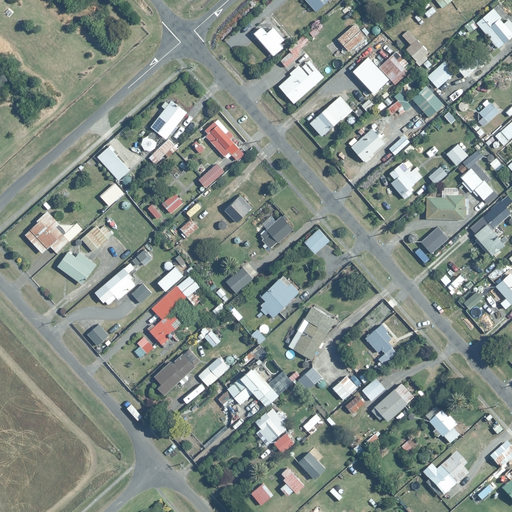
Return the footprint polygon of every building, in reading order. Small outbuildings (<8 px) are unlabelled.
[(301,0),(302,0),(304,0),(315,11),(326,0),(301,0)] [(502,17),(493,6),(475,21),(498,48),(511,35),(511,22),(508,18),(503,22),(500,18),(502,17)] [(286,38),(268,18),(252,31),(273,55),(283,46),(281,43),(286,38)] [(335,19),(322,29),(332,41),(345,31),(335,19)] [(355,21),(337,38),(348,50),(367,34),(355,21)] [(408,29),(402,34),(410,44),(405,48),(416,60),(415,61),(419,65),(425,60),(423,58),(429,52),(408,29)] [(288,48),(290,51),(279,60),(285,67),(297,57),(296,55),(301,51),(298,48),(310,38),(306,32),(288,48)] [(384,34),(371,46),(380,55),(393,44),(384,34)] [(397,49),(378,67),(394,83),(413,66),(397,49)] [(474,52),(457,68),(465,77),(482,61),(474,52)] [(430,69),(432,71),(427,76),(437,88),(455,71),(445,60),(442,62),(440,60),(430,69)] [(294,102),(313,85),(296,66),(290,71),(292,74),(279,85),(294,102)] [(377,67),(371,73),(384,85),(390,80),(377,67)] [(444,104),(426,84),(412,97),(429,117),(444,104)] [(403,94),(386,108),(391,114),(397,109),(401,114),(412,105),(403,94)] [(310,121),(322,134),(340,118),(342,119),(352,110),(339,95),(310,121)] [(369,97),(361,104),(366,110),(374,103),(369,97)] [(486,98),(482,103),(485,106),(479,112),(483,116),(480,119),(485,124),(498,111),(486,98)] [(179,127),(176,124),(186,111),(171,99),(150,125),(165,137),(170,131),(174,134),(179,127)] [(214,121),(212,120),(203,129),(208,133),(205,136),(227,159),(232,154),(236,159),(244,151),(231,137),(234,134),(218,117),(214,121)] [(511,119),(495,135),(504,145),(511,137),(511,119)] [(365,162),(374,154),(372,152),(384,142),(370,128),(350,146),(365,162)] [(154,163),(164,153),(168,156),(182,143),(174,134),(169,138),(168,138),(148,156),(154,163)] [(406,143),(401,137),(388,147),(394,154),(406,143)] [(114,138),(95,155),(117,179),(142,157),(141,156),(140,156),(139,156),(138,155),(137,155),(136,155),(135,154),(134,154),(133,153),(132,153),(131,152),(130,151),(129,151),(128,151),(128,150),(127,150),(126,149),(125,149),(125,148),(124,147),(123,147),(122,146),(121,145),(120,145),(120,144),(119,143),(118,142),(117,141),(116,140),(115,139),(114,138)] [(458,142),(445,153),(456,165),(469,154),(458,142)] [(474,189),(483,200),(487,204),(497,195),(494,191),(494,190),(487,181),(490,178),(476,161),(482,156),(476,150),(462,162),(457,167),(463,174),(460,176),(463,179),(461,181),(470,192),(474,189)] [(497,157),(490,163),(498,173),(505,167),(497,157)] [(218,160),(198,179),(207,189),(227,170),(218,160)] [(405,173),(398,164),(388,171),(394,178),(390,181),(404,199),(413,192),(409,187),(422,176),(414,166),(405,173)] [(440,165),(428,176),(435,184),(447,173),(440,165)] [(511,178),(504,170),(497,176),(508,188),(511,184),(511,178)] [(114,181),(98,195),(109,206),(124,193),(114,181)] [(174,190),(161,203),(170,213),(184,200),(174,190)] [(465,193),(446,193),(446,196),(426,195),(425,218),(464,218),(465,193)] [(505,207),(511,200),(511,198),(508,193),(482,214),(492,228),(510,213),(505,207)] [(238,194),(224,209),(236,221),(250,206),(238,194)] [(153,202),(147,207),(157,218),(163,212),(153,202)] [(24,234),(42,253),(49,246),(56,253),(82,228),(75,221),(63,232),(56,225),(59,223),(46,209),(35,219),(37,222),(24,234)] [(261,238),(264,242),(262,244),(264,247),(267,245),(269,248),(293,228),(281,213),(275,219),(271,214),(261,222),(266,228),(260,234),(263,237),(261,238)] [(190,217),(179,228),(187,236),(198,226),(190,217)] [(490,256),(504,243),(486,224),(484,226),(478,219),(470,227),(475,232),(473,234),(476,237),(474,239),(490,256)] [(101,226),(98,223),(81,238),(93,251),(113,234),(104,224),(101,226)] [(438,225),(421,241),(431,252),(448,237),(438,225)] [(302,240),(314,254),(331,239),(319,226),(302,240)] [(131,260),(138,269),(143,264),(144,265),(153,257),(145,248),(131,260)] [(75,255),(67,250),(56,264),(81,282),(95,263),(78,251),(75,255)] [(93,291),(102,302),(105,300),(108,304),(116,297),(118,300),(137,284),(127,273),(134,267),(129,261),(93,291)] [(247,262),(226,281),(236,293),(258,273),(247,262)] [(511,303),(511,273),(510,271),(495,285),(511,304),(511,303)] [(171,310),(185,297),(186,296),(195,305),(202,299),(195,291),(200,286),(189,274),(177,285),(176,284),(151,307),(161,318),(157,322),(156,321),(148,329),(161,344),(184,324),(171,310)] [(265,315),(267,312),(272,317),(299,291),(281,274),(260,296),(264,300),(260,305),(262,307),(259,309),(265,315)] [(143,283),(132,292),(141,303),(152,294),(143,283)] [(310,303),(288,345),(311,358),(333,316),(310,303)] [(238,320),(243,316),(234,306),(229,310),(238,320)] [(100,322),(86,335),(96,346),(110,333),(100,322)] [(389,334),(391,333),(382,322),(365,337),(378,351),(381,348),(385,352),(378,358),(383,363),(396,352),(386,342),(391,337),(389,334)] [(221,339),(210,329),(203,336),(213,347),(221,339)] [(134,350),(140,357),(145,352),(146,353),(153,347),(144,335),(137,341),(140,345),(134,350)] [(186,346),(155,376),(161,382),(157,386),(165,395),(200,361),(186,346)] [(222,355),(198,375),(208,387),(232,367),(222,355)] [(227,387),(241,404),(253,393),(265,406),(278,395),(252,365),(227,387)] [(297,379),(307,390),(323,376),(313,365),(297,379)] [(365,370),(358,375),(364,382),(370,377),(365,370)] [(346,374),(332,387),(343,399),(357,386),(346,374)] [(376,376),(362,389),(371,400),(386,387),(376,376)] [(371,410),(377,416),(381,413),(387,421),(414,397),(402,382),(371,410)] [(63,392),(57,397),(68,409),(74,404),(63,392)] [(360,396),(353,403),(349,400),(345,404),(349,409),(352,412),(365,401),(360,396)] [(436,405),(425,415),(450,443),(462,433),(436,405)] [(255,422),(260,428),(258,430),(270,443),(272,441),(282,453),(294,442),(285,431),(287,429),(282,424),(285,422),(271,406),(255,422)] [(378,438),(372,432),(364,438),(370,445),(378,438)] [(418,445),(412,437),(401,446),(408,454),(418,445)] [(511,445),(506,440),(489,455),(498,465),(511,452),(511,445)] [(440,456),(434,461),(439,466),(437,468),(432,462),(423,472),(444,495),(468,472),(463,466),(468,462),(456,450),(444,461),(440,456)] [(314,460),(307,453),(298,461),(313,478),(325,467),(316,458),(314,460)] [(282,477),(286,481),(280,487),(287,495),(294,489),(296,492),(308,480),(299,471),(296,474),(287,465),(280,471),(284,476),(282,477)] [(511,467),(501,477),(507,483),(502,488),(511,499),(511,467)] [(262,481),(249,492),(260,504),(273,493),(262,481)]
